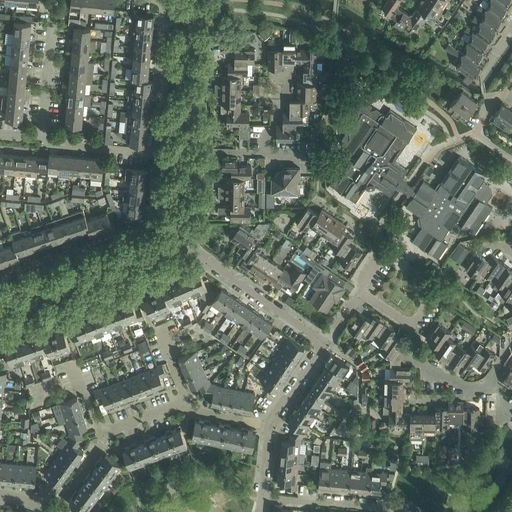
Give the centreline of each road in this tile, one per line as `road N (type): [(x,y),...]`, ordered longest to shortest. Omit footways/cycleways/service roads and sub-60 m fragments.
road 1 (residential): [(361,294),(415,330),(414,360),(463,388),(488,383),(511,333)]
road 2 (tertiary): [(0,309),(173,238)]
road 3 (residential): [(0,134),(41,138),(55,0)]
road 4 (residential): [(322,340),(209,261)]
road 5 (residential): [(393,511),(262,497)]
